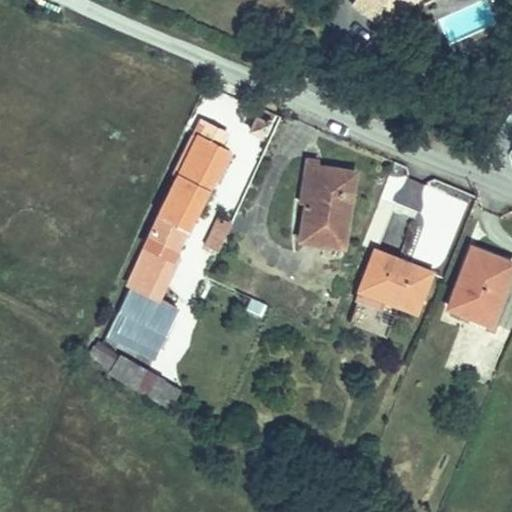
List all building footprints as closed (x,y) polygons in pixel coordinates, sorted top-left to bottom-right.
[(351,0),(380,20),(393,0),(351,0)] [(393,0),(380,20),(394,29),(413,0),(393,0)] [(199,90),(188,117),(202,123),(214,97),(199,90)] [(258,114),(250,130),(260,134),(267,118),(258,114)] [(217,131),(202,123),(143,245),(131,270),(167,288),(179,262),(165,256),(219,145),(212,141),(217,131)] [(309,151),(304,201),(311,202),(307,237),(351,244),(360,168),(324,162),(325,153),(309,151)] [(444,265),(474,196),(433,178),(402,247),(444,265)] [(511,254),(474,239),(453,300),(493,315),(505,282),(511,264),(511,254)] [(372,252),(358,290),(397,305),(401,295),(420,301),(434,265),(398,251),(394,260),(372,252)] [(493,315),(453,300),(448,314),(499,333),(511,299),(511,284),(505,282),(493,315)] [(89,364),(171,409),(181,391),(100,346),(89,364)]
